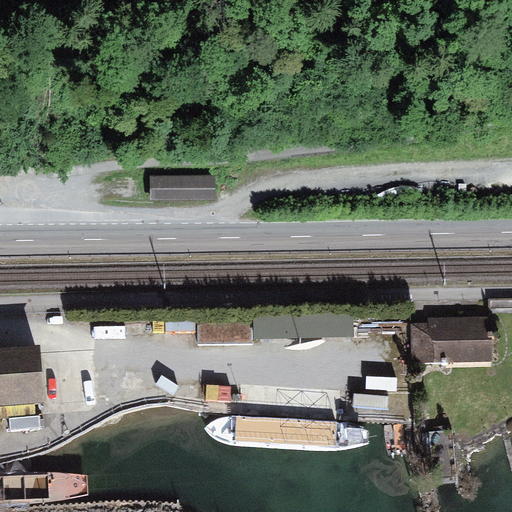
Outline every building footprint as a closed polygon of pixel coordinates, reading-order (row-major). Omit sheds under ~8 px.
[(142,204),(211,204),(211,179),(142,178),(142,204)] [(511,301),(489,301),(489,312),(511,311),(511,301)] [(352,315),(255,317),(256,343),(352,341),(352,315)] [(429,325),(411,325),(412,366),(493,364),(492,319),(429,320),(429,325)] [(252,321),(198,322),(199,347),(253,346),(252,321)] [(40,354),(0,356),(0,413),(44,411),(40,354)] [(21,434),(0,434),(0,447),(21,446),(21,434)]
